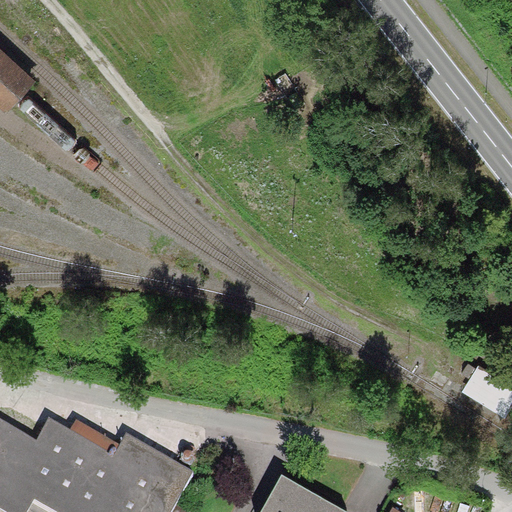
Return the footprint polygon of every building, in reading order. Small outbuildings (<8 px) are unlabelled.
[(0,97),(7,104),(19,90),(35,72),(0,41),(0,97)] [(496,246),(480,254),(485,264),(501,256),(496,246)] [(511,394),(511,380),(480,361),(464,388),(503,411),(511,394)] [(0,422),(0,507),(8,511),(25,511),(34,497),(60,511),(184,511),(172,505),(190,474),(128,440),(116,460),(48,422),(36,443),(0,422)] [(339,511),(281,479),(261,511),(339,511)]
